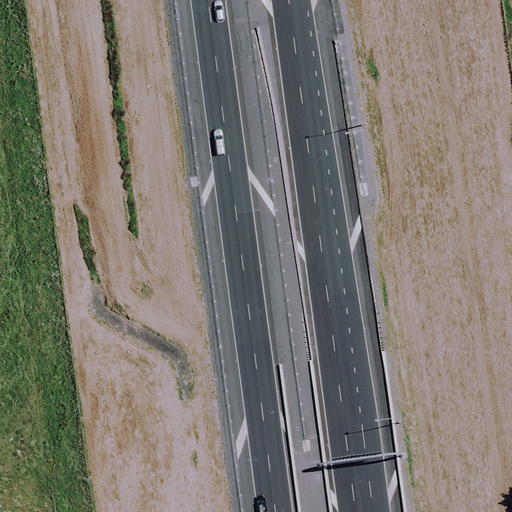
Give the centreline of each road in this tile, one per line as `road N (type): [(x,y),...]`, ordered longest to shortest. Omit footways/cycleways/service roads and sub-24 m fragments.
road 1 (motorway): [(276,511),(209,0)]
road 2 (motorway): [(287,0),(354,511)]
